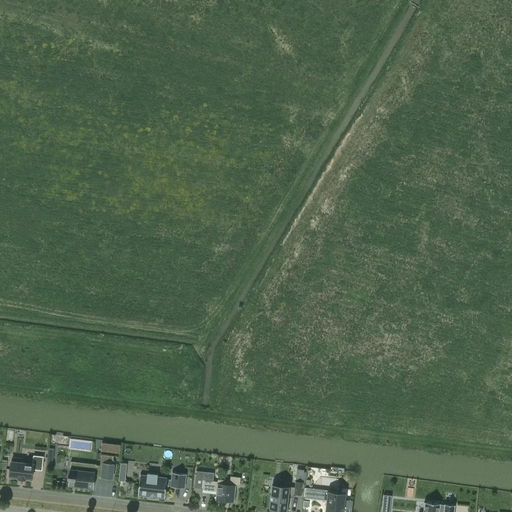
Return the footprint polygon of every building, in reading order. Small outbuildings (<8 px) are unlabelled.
[(113,463),(114,456),(101,454),(100,465),(78,463),(77,470),(70,469),(68,485),(94,488),(95,476),(101,476),(101,478),(112,479),(114,464),(113,463)] [(41,470),(43,457),(34,456),(33,464),(22,462),(23,458),(13,457),(13,461),(11,461),(9,476),(18,477),(18,478),(25,479),(26,478),(32,479),(33,469),(41,470)] [(121,463),(119,481),(125,481),(127,464),(121,463)] [(165,498),(166,485),(171,486),(171,487),(184,488),(186,474),(172,472),(172,480),(167,479),(167,478),(140,475),(138,495),(150,496),(150,497),(156,498),(156,497),(165,498)] [(234,502),(236,485),(240,485),(240,484),(239,483),(240,478),(232,477),(232,476),(230,476),(230,480),(218,479),(217,481),(203,480),(202,490),(216,492),(215,500),(234,502)] [(272,484),(269,509),(287,511),(289,493),(302,495),(303,482),(295,481),(295,487),(290,487),(290,486),(272,484)] [(313,488),(306,488),(305,499),(312,499),(313,488)] [(324,511),(343,511),(346,493),(336,492),(336,491),(332,490),(332,491),(323,490),(322,499),(326,500),(324,511)] [(454,511),(455,505),(444,504),(440,504),(441,503),(424,502),(423,511),(419,511),(418,511),(454,511)]
